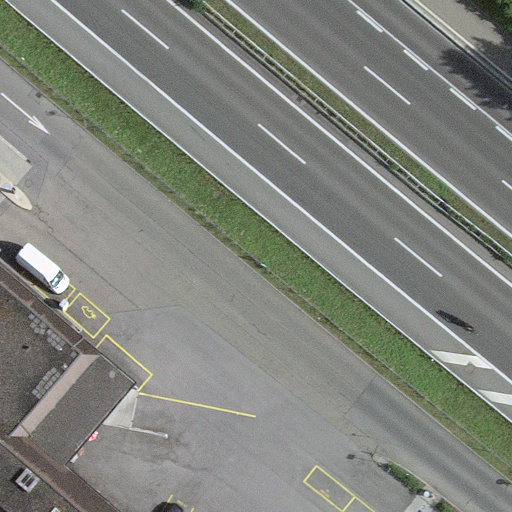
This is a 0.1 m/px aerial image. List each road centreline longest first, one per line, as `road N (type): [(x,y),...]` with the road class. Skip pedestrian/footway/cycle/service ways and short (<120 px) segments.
road 1 (motorway): [(103,0),(511,336)]
road 2 (motorway): [(511,190),(280,0)]
road 3 (motorway): [(511,115),(377,0)]
